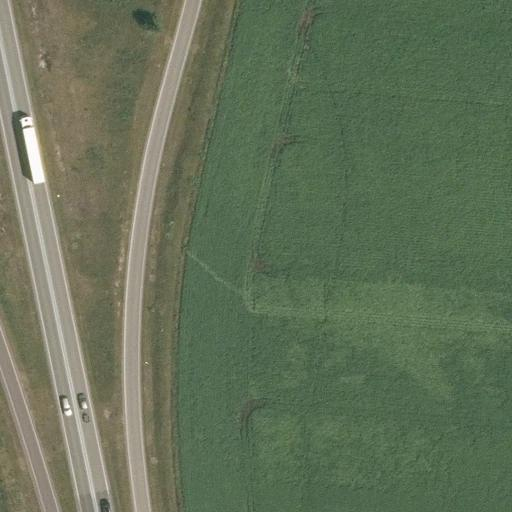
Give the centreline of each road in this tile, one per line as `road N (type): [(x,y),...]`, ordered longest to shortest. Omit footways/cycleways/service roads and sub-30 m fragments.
road 1 (trunk): [(143,511),(132,415),(136,263),(151,164),(194,0)]
road 2 (trunk): [(0,42),(96,511)]
road 3 (trunk): [(0,347),(51,511)]
